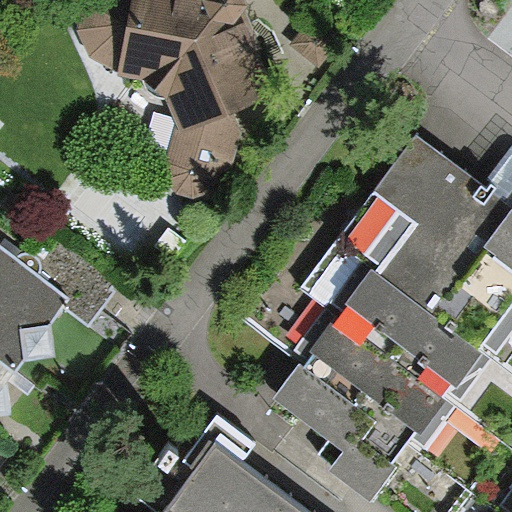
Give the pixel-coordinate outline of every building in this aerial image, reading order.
[(231,174),(245,137),(236,119),(280,98),(249,25),(236,32),(235,28),(213,24),(205,5),(205,0),(83,0),(82,2),(80,32),(93,59),(118,72),(117,76),(145,83),(168,101),(177,125),(165,161),(169,179),(180,193),(196,199),(211,195),(219,181),(221,172),(231,174)] [(213,24),(235,28),(249,11),(245,0),(208,0),(205,5),(213,24)] [(511,511),(511,207),(423,141),(380,198),(412,223),(272,403),(347,454),(330,477),(370,504),(418,437),(511,511)] [(0,389),(69,299),(0,246),(0,389)] [(305,511),(217,446),(167,511),(305,511)]
